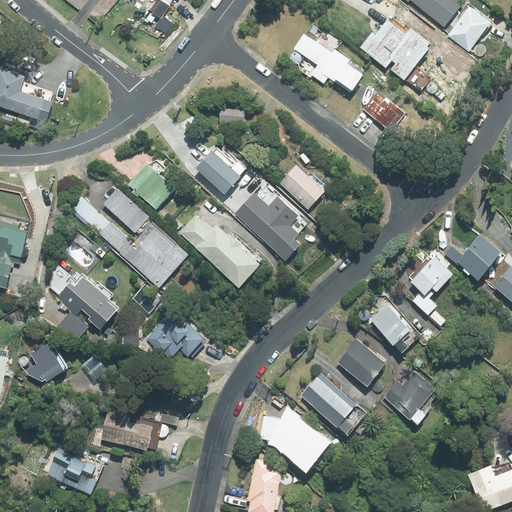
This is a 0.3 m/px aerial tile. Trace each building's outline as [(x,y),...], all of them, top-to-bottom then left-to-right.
[(403,0),(408,3),(409,1),(442,28),(459,8),(448,0),(403,0)] [(468,9),(447,36),(468,51),(488,24),(468,9)] [(371,34),(359,49),(384,69),(390,61),(394,65),(390,71),(402,81),(427,50),(425,48),(428,44),(409,28),(406,33),(405,32),(402,36),(385,22),(374,37),(371,34)] [(327,78),(333,82),(332,84),(339,89),(340,86),(350,92),(351,91),(353,93),(357,87),(354,86),(362,73),(347,62),(344,66),(343,65),(341,68),(328,60),(331,55),(303,36),(293,50),(317,66),(310,75),(323,84),(327,78)] [(0,104),(47,120),(47,119),(49,119),(55,102),(54,101),(55,100),(30,92),(35,76),(9,68),(3,87),(0,92),(0,104)] [(439,90),(434,96),(439,101),(444,95),(439,90)] [(363,110),(389,132),(403,114),(389,102),(387,104),(376,94),(363,110)] [(244,111),(220,109),(218,125),(243,127),(244,111)] [(194,170),(216,190),(212,194),(224,205),(241,186),(236,181),(239,178),(210,152),(194,170)] [(172,191),(145,166),(127,186),(133,192),(131,194),(136,199),(138,196),(154,210),(172,191)] [(279,184),(307,211),(323,194),(295,167),(279,184)] [(147,219),(116,191),(103,206),(134,234),(147,219)] [(118,254),(158,290),(186,257),(175,247),(172,251),(151,232),(134,252),(128,246),(131,243),(80,198),(71,208),(100,234),(100,236),(119,253),(118,254)] [(237,248),(238,247),(231,239),(229,241),(215,227),(210,231),(196,217),(180,234),(237,290),(259,268),(237,248)] [(172,225),(177,231),(181,227),(176,221),(172,225)] [(0,288),(5,290),(10,268),(12,269),(13,263),(18,264),(26,232),(16,230),(17,226),(0,222),(0,288)] [(451,246),(444,254),(474,281),(498,254),(478,236),(461,256),(451,246)] [(433,310),(435,307),(427,300),(433,293),(435,294),(452,275),(432,257),(408,284),(420,294),(412,303),(439,326),(445,320),(433,310)] [(511,267),(499,286),(511,294),(511,267)] [(105,303),(107,300),(81,279),(74,289),(69,285),(55,301),(75,317),(78,312),(88,319),(86,322),(98,332),(115,311),(105,303)] [(385,306),(368,320),(392,347),(393,346),(399,353),(419,337),(391,304),(386,308),(385,306)] [(79,321),(69,312),(57,327),(67,336),(79,321)] [(171,313),(147,339),(163,353),(164,353),(168,356),(174,356),(180,349),(189,357),(190,356),(192,357),(206,342),(204,340),(205,339),(187,322),(184,326),(171,313)] [(336,364),(365,389),(385,366),(356,341),(336,364)] [(38,368),(26,376),(40,383),(43,381),(45,383),(68,369),(51,342),(30,355),(38,368)] [(397,381),(382,399),(415,427),(424,417),(416,410),(434,389),(413,372),(402,386),(397,381)] [(319,374),(299,396),(334,429),(354,407),(319,374)] [(313,457),(326,443),(290,411),(281,421),(263,417),(258,440),(274,443),(293,460),(295,458),(306,468),(315,458),(313,457)] [(100,440),(145,451),(150,429),(139,426),(138,429),(126,426),(128,417),(107,412),(100,440)] [(53,463),(46,477),(89,498),(96,484),(88,480),(94,467),(84,462),(82,465),(65,457),(66,454),(57,449),(51,462),(53,463)] [(255,460),(247,502),(249,502),(247,511),(272,511),(279,477),(276,472),(270,471),(271,464),(255,460)] [(489,468),(468,476),(482,511),(485,511),(511,501),(511,471),(493,479),(489,468)]
